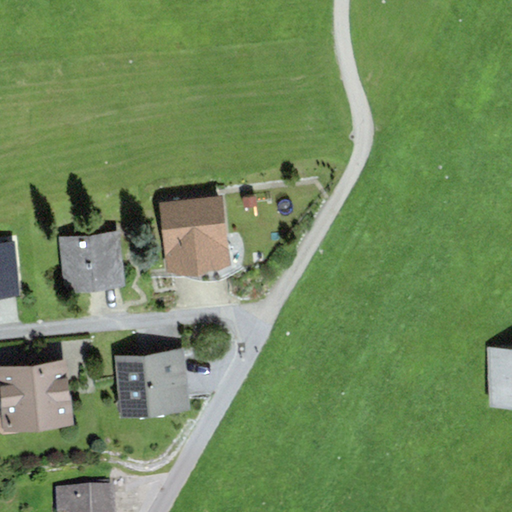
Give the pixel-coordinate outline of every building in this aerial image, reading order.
[(218,196),(157,202),(162,257),(223,251),(218,196)] [(115,231),(57,234),(60,282),(118,279),(115,231)] [(9,243),(0,243),(0,291),(14,290),(9,243)] [(511,343),(490,345),(492,405),(511,403),(511,343)] [(178,351),(111,353),(113,410),(180,408),(178,351)] [(62,359),(0,363),(0,425),(65,422),(62,359)] [(108,511),(107,490),(56,492),(56,511),(108,511)]
